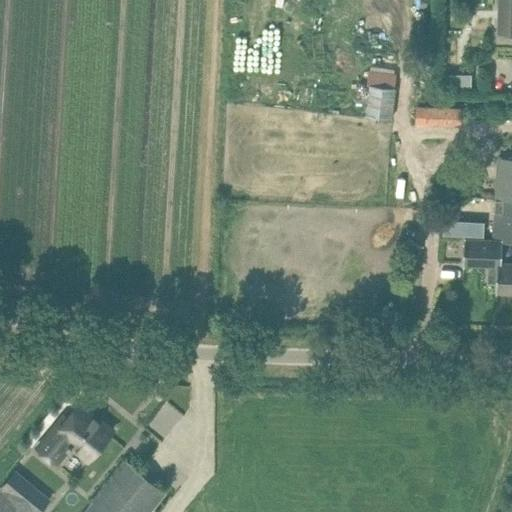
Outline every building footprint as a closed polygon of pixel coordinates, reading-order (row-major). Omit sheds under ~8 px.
[(511,4),(499,4),(498,34),(511,35),(511,4)] [(397,115),(396,69),(368,70),(370,116),(397,115)] [(462,125),(462,105),(416,105),(416,124),(462,125)] [(497,177),(496,198),(511,198),(511,157),(498,157),(497,177)] [(493,238),(493,239),(502,239),(511,239),(511,198),(496,198),(493,238)] [(464,238),(463,264),(489,265),(488,281),(496,281),(496,289),(511,290),(511,262),(501,261),(502,239),(493,239),(464,238)] [(113,429),(80,403),(68,418),(64,415),(37,447),(55,462),(68,447),(69,448),(86,462),(113,429)] [(126,460),(113,475),(83,511),(148,511),(165,492),(126,460)] [(0,485),(0,511),(31,511),(33,511),(24,504),(36,488),(19,474),(6,489),(1,484),(0,485)]
